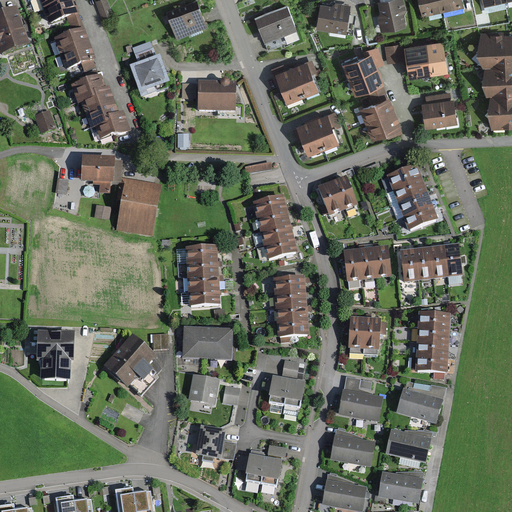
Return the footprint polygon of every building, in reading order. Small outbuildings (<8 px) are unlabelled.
[(39,0),(49,27),(68,21),(70,28),(81,24),(75,6),(72,0),(39,0)] [(106,0),(98,0),(95,1),(102,19),(112,15),(106,0)] [(381,31),(406,25),(404,15),(407,10),(404,0),(379,0),(380,0),(378,1),(380,12),(377,16),(381,31)] [(419,0),(423,16),(463,8),(461,0),(419,0)] [(350,5),(336,2),(333,5),(321,3),(317,29),(346,33),(346,31),(352,32),(355,15),(348,14),(350,5)] [(169,16),(178,39),(208,26),(199,5),(183,11),(169,16)] [(269,12),(255,18),(267,50),(300,38),(287,5),(269,12)] [(17,9),(0,15),(0,54),(0,55),(30,45),(17,9)] [(73,34),(55,41),(65,71),(82,65),(85,72),(96,68),(91,52),(87,41),(81,24),(70,28),(73,34)] [(511,64),(511,36),(481,38),(482,67),(511,64)] [(410,78),(448,72),(443,41),(431,42),(416,45),(405,47),(410,78)] [(131,68),(141,98),(156,93),(158,94),(168,90),(168,84),(169,83),(160,58),(157,59),(151,43),(132,50),(138,66),(131,68)] [(402,45),(386,47),(387,63),(404,61),(402,45)] [(385,65),(378,46),(363,50),(365,54),(343,63),(356,95),(368,90),(370,96),(385,90),(383,84),(385,83),(379,67),(385,65)] [(276,73),(286,102),(319,89),(313,74),(316,73),(311,60),(297,65),(287,69),(276,73)] [(511,93),(511,65),(486,67),(487,95),(511,93)] [(101,77),(71,88),(78,106),(81,105),(96,100),(93,94),(106,90),(101,77)] [(235,114),(235,85),(221,85),(199,84),(199,113),(235,114)] [(196,99),(195,86),(183,86),(183,100),(196,99)] [(107,119),(119,115),(109,88),(106,90),(93,94),(96,100),(81,105),(91,131),(96,130),(109,125),(107,119)] [(373,102),(360,107),(372,139),(386,133),(389,138),(402,133),(401,128),(402,126),(390,95),(387,96),(385,90),(370,96),(373,102)] [(422,103),(425,128),(458,123),(454,97),(451,98),(450,92),(426,95),(427,102),(422,103)] [(511,123),(511,94),(490,95),(492,124),(511,123)] [(41,135),(56,129),(49,112),(34,118),(41,135)] [(101,142),(113,138),(122,137),(132,133),(124,113),(119,115),(107,119),(109,125),(96,130),(101,142)] [(297,126),(308,154),(336,143),(325,115),(297,126)] [(100,184),(99,192),(110,193),(111,183),(114,183),(114,182),(121,182),(122,161),(115,161),(115,158),(83,156),(82,181),(93,182),(93,184),(100,184)] [(245,175),(271,170),(270,164),(244,169),(245,175)] [(416,168),(388,179),(409,233),(437,221),(416,168)] [(116,231),(152,237),(162,184),(126,177),(116,231)] [(66,194),(69,179),(58,178),(56,193),(66,194)] [(354,207),(343,180),(317,190),(328,217),(354,207)] [(296,253),(282,198),(255,205),(270,260),(296,253)] [(110,221),(112,207),(97,204),(95,218),(110,221)] [(170,242),(162,241),(161,249),(170,249),(170,242)] [(393,278),(389,247),(344,254),(348,284),(393,278)] [(458,247),(400,254),(403,284),(462,277),(458,247)] [(189,309),(221,307),(220,295),(219,281),(218,267),(217,252),(217,248),(187,250),(189,309)] [(306,337),(302,280),(276,282),(280,339),(306,337)] [(450,327),(450,317),(419,316),(416,372),(447,375),(447,363),(448,349),(449,335),(450,327)] [(350,320),(349,350),(378,351),(380,322),(350,320)] [(184,329),(183,359),(232,361),(232,331),(219,330),(198,329),(184,329)] [(37,363),(41,363),(41,382),(71,383),(72,365),(74,365),(75,334),(38,333),(37,363)] [(168,335),(153,336),(154,351),(168,350),(168,335)] [(157,376),(162,370),(154,360),(156,358),(133,337),(104,369),(128,390),(131,386),(139,394),(138,395),(141,398),(156,382),(152,378),(156,374),(157,376)] [(300,364),(285,362),(282,377),(297,379),(300,364)] [(210,380),(194,377),(190,402),(216,406),(220,382),(210,380)] [(268,404),(301,410),(305,384),(295,382),(284,381),(272,378),(268,404)] [(372,397),(373,395),(359,390),(359,389),(361,381),(347,379),(344,393),(339,417),(379,424),(383,399),(372,397)] [(372,383),(361,381),(359,389),(371,391),(372,383)] [(240,390),(225,387),(222,404),(237,407),(240,390)] [(419,395),(404,391),(397,414),(436,426),(443,402),(419,395)] [(213,430),(201,428),(195,457),(222,462),(223,460),(234,462),(238,444),(224,442),(226,433),(213,430)] [(407,435),(392,432),(386,458),(426,467),(432,441),(407,435)] [(331,460),(371,468),(375,444),(351,440),(335,437),(331,460)] [(286,450),(270,447),(268,456),(285,459),(286,450)] [(245,483),(277,489),(282,463),(263,459),(264,454),(251,452),(250,458),(240,456),(238,470),(247,472),(245,483)] [(384,474),(379,499),(420,506),(424,481),(398,476),(384,474)] [(327,483),(323,507),(346,511),(362,511),(366,491),(342,486),(327,483)] [(133,489),(115,491),(117,511),(153,511),(151,492),(134,495),(133,489)] [(73,498),(57,500),(58,511),(92,511),(91,501),(74,503),(73,498)]
